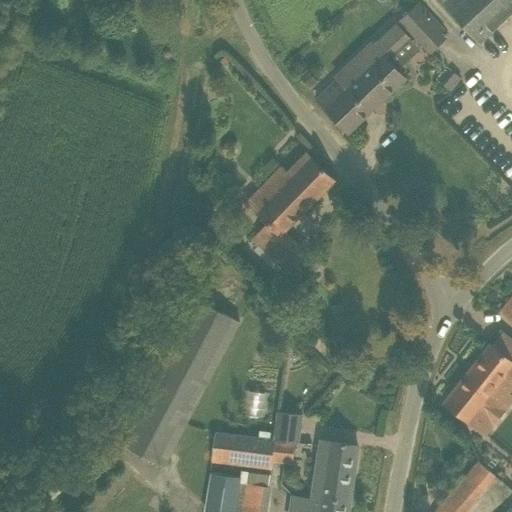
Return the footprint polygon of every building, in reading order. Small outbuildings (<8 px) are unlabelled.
[(511,0),(438,0),(477,43),(511,11),(511,0)] [(444,40),(415,6),(399,20),(429,54),(444,40)] [(318,98),(348,132),(406,77),(387,58),(410,36),(397,23),(374,44),(318,98)] [(308,69),(300,76),(310,87),(317,80),(308,69)] [(450,72),(439,85),(448,93),(459,80),(450,72)] [(284,275),(298,288),(309,275),(296,263),(304,255),(282,233),(334,180),(311,157),(292,177),(282,167),(247,201),(269,223),(253,239),(287,272),(284,275)] [(511,297),(501,311),(511,320),(511,297)] [(119,443),(165,466),(241,323),(196,299),(119,443)] [(511,388),(511,342),(499,333),(446,401),(471,421),(487,434),(511,401),(511,390),(511,388)] [(246,412),(266,414),(268,391),(248,390),(246,412)] [(302,412),(275,409),(272,436),(213,429),(210,460),(270,467),(271,459),(292,461),(295,440),(298,441),(302,412)] [(317,464),(313,494),(350,501),(358,445),(321,439),(317,464)] [(466,511),(497,476),(479,460),(435,511),(466,511)] [(210,468),(202,511),(207,511),(265,511),(271,484),(267,483),(269,472),(242,466),(240,474),(210,468)] [(348,511),(350,501),(313,494),(312,498),(305,497),(302,511),(348,511)]
